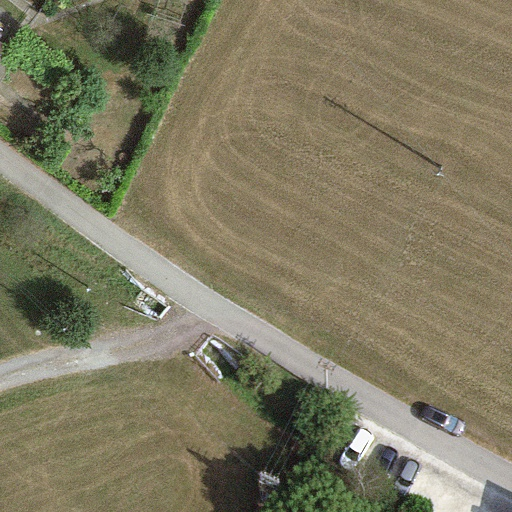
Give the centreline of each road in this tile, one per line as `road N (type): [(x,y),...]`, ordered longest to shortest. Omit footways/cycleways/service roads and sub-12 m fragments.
road 1 (track): [(511,486),(422,442),(0,162)]
road 2 (track): [(217,308),(0,370)]
